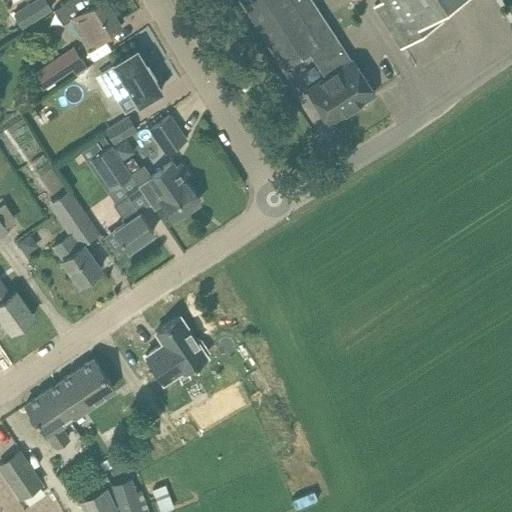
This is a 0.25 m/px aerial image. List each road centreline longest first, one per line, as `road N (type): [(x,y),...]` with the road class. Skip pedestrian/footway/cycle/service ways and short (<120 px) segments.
road 1 (unclassified): [(0,393),(278,211)]
road 2 (unclassified): [(278,211),(511,58)]
road 3 (residential): [(278,211),(149,0)]
road 4 (unknown): [(422,117),(350,0)]
